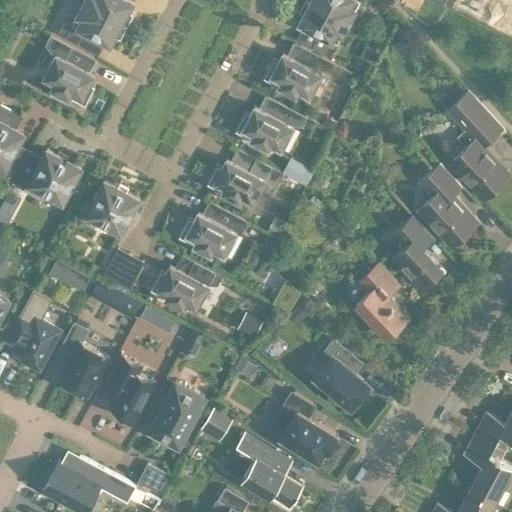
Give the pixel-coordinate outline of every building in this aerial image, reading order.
[(84,0),(83,2),(128,26),(135,13),(129,10),(134,1),(131,0),(84,0)] [(331,56),(349,22),(308,0),(304,0),(299,11),(304,14),(299,23),(304,26),(298,39),(331,56)] [(308,0),(349,22),(361,0),(360,0),(308,0)] [(111,45),(115,36),(121,39),(128,26),(83,2),(72,24),(63,24),(58,33),(99,55),(106,42),(111,45)] [(39,11),(29,5),(23,16),(34,22),(39,11)] [(95,74),(90,71),(96,59),(51,35),(46,44),(52,53),(56,55),(44,76),(55,82),(52,87),(85,105),(95,86),(89,82),(95,74)] [(284,52),(279,61),(274,58),(263,77),(297,95),(299,90),(310,95),(322,73),(317,70),(323,57),(295,43),(289,55),(284,52)] [(0,59),(0,73),(7,77),(13,66),(0,59)] [(468,148),(453,162),(483,194),(506,173),(482,146),(492,137),(502,127),(467,89),(457,99),(471,115),(461,124),(465,129),(457,136),(468,148)] [(255,105),(251,114),(245,111),(235,130),(268,148),(271,143),(282,148),(293,126),(303,126),(307,117),(267,95),(261,108),(255,105)] [(24,132),(16,127),(22,115),(0,102),(0,163),(5,166),(0,174),(14,181),(30,150),(18,144),(24,132)] [(340,113),(330,108),(322,125),(332,130),(340,113)] [(352,129),(342,120),(333,130),(343,139),(352,129)] [(43,157),(30,150),(14,181),(26,188),(25,189),(39,196),(43,190),(63,201),(70,188),(71,189),(76,180),(74,180),(81,167),(47,148),(43,157)] [(227,158),(222,166),(217,164),(207,183),(240,201),(243,196),(253,201),(265,180),(276,186),(284,172),(239,148),(232,161),(227,158)] [(305,184),(312,171),(290,158),(283,172),(305,184)] [(437,195),(421,209),(451,242),(474,220),(450,193),(461,184),(440,162),(430,171),(422,178),(426,183),(437,195)] [(316,172),(312,181),(320,185),(323,180),(320,174),(316,172)] [(94,201),(86,213),(121,232),(128,219),(129,220),(134,211),(132,211),(139,198),(105,179),(98,192),(97,192),(93,200),(94,201)] [(199,211),(194,219),(189,217),(178,236),(212,254),(214,249),(225,254),(236,233),(240,235),(248,221),(211,201),(204,214),(199,211)] [(0,223),(4,226),(11,213),(0,207),(0,223)] [(421,287),(442,268),(422,247),(432,237),(412,215),(394,232),(406,244),(394,255),(402,264),(400,267),(409,277),(411,276),(421,287)] [(274,216),(266,230),(278,236),(285,222),(274,216)] [(0,261),(10,243),(0,236),(0,261)] [(116,281),(131,254),(118,247),(103,274),(116,281)] [(131,254),(116,281),(130,289),(145,261),(131,254)] [(170,264),(166,272),(161,269),(150,289),(183,307),(186,301),(197,307),(209,285),(218,285),(223,276),(182,254),(176,267),(170,264)] [(57,259),(50,272),(70,282),(76,269),(57,259)] [(388,337),(410,316),(389,295),(400,285),(379,262),(361,279),(371,289),(353,306),(360,314),(363,311),(388,337)] [(97,297),(105,282),(98,278),(90,293),(97,297)] [(284,279),(275,302),(293,309),(302,286),(284,279)] [(139,301),(118,289),(110,304),(131,316),(139,301)] [(24,358),(23,360),(39,368),(59,329),(40,319),(50,300),(33,290),(6,340),(19,346),(15,353),(24,358)] [(0,296),(0,317),(9,301),(0,296)] [(304,299),(294,308),(302,316),(311,307),(304,299)] [(147,306),(141,317),(155,324),(161,313),(147,306)] [(253,336),(261,320),(245,312),(237,327),(253,336)] [(108,355),(81,341),(87,328),(74,321),(61,346),(73,352),(59,379),(87,394),(108,355)] [(193,355),(203,335),(192,329),(182,349),(193,355)] [(338,394),(351,404),(357,396),(359,397),(370,384),(344,364),(352,354),(333,338),(324,349),(332,356),(315,376),(326,384),(323,387),(336,397),(338,394)] [(134,419),(154,380),(138,371),(142,364),(121,353),(107,379),(120,386),(109,406),(134,419)] [(248,375),(254,364),(240,356),(234,366),(248,375)] [(178,443),(204,395),(175,380),(149,428),(178,443)] [(295,410),(280,436),(318,460),(325,449),(327,451),(337,434),(308,416),(315,405),(291,390),(284,403),(295,410)] [(232,418),(213,406),(206,418),(225,430),(232,418)] [(487,410),(475,432),(506,448),(507,449),(511,440),(511,414),(508,421),(487,410)] [(304,483),(285,471),(292,460),(244,430),(236,444),(255,455),(241,478),(289,507),(304,483)] [(475,432),(464,453),(484,463),(470,488),(497,503),(505,507),(511,493),(511,478),(509,477),(511,471),(511,465),(500,459),(506,448),(475,432)] [(127,501),(135,485),(79,454),(72,467),(59,460),(42,490),(82,511),(84,511),(99,486),(127,501)] [(169,474),(147,462),(137,481),(159,493),(169,474)] [(229,506),(224,511),(242,511),(241,511),(248,500),(224,486),(217,498),(229,506)] [(438,500),(431,511),(491,511),(497,503),(470,488),(458,511),(438,500)] [(168,511),(174,502),(165,497),(159,509),(165,511),(168,511)]
